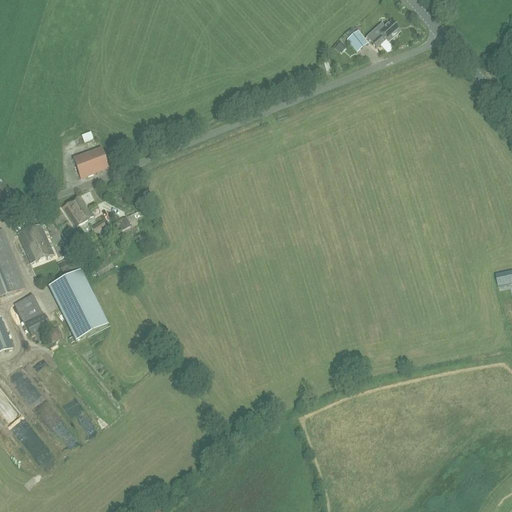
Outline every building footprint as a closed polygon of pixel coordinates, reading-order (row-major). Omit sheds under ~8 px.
[(399,33),(391,23),(385,28),(382,25),(366,38),(376,49),(385,41),(387,43),(399,33)] [(356,53),(367,44),(359,32),(347,42),(356,53)] [(340,44),(335,50),(340,55),(346,49),(340,44)] [(336,69),(334,62),(330,63),(324,64),(324,66),(318,68),(320,76),(326,74),(326,73),(333,71),(332,70),(336,69)] [(80,181),(109,171),(102,151),(73,161),(80,181)] [(83,195),(87,205),(96,201),(92,191),(83,195)] [(75,229),(93,218),(80,197),(62,208),(75,229)] [(113,236),(131,227),(126,218),(108,227),(111,231),(113,236)] [(99,233),(106,228),(101,222),(91,229),(95,235),(99,233)] [(30,266),(53,256),(40,226),(17,236),(30,266)] [(106,228),(99,233),(102,237),(111,231),(108,227),(106,228)] [(0,298),(25,289),(2,231),(0,231),(0,298)] [(143,233),(134,238),(136,243),(145,238),(143,233)] [(64,277),(79,269),(73,257),(57,265),(64,277)] [(94,269),(95,271),(99,278),(109,272),(104,263),(94,269)] [(81,273),(48,289),(54,301),(75,343),(86,337),(108,326),(90,291),(87,285),(81,273)] [(511,288),(509,273),(498,275),(502,290),(511,288)] [(43,317),(32,296),(14,306),(24,325),(31,339),(35,337),(39,344),(46,340),(43,333),(51,329),(44,316),(43,317)] [(0,354),(12,350),(0,318),(0,317),(0,354)] [(49,330),(46,337),(51,343),(58,342),(61,335),(56,329),(49,330)]
